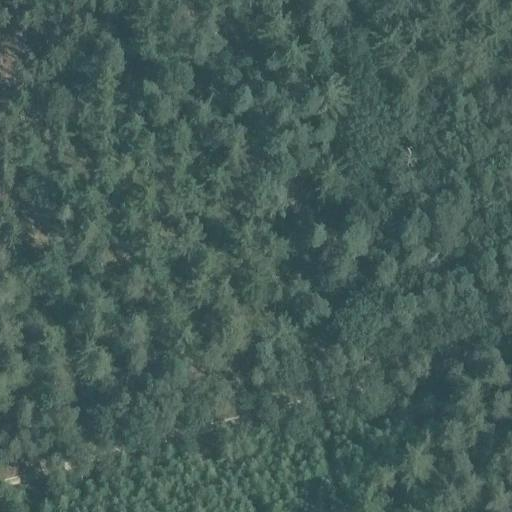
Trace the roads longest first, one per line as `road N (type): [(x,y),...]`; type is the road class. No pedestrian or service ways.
road 1 (track): [(89,459),(21,261),(13,188),(36,115),(85,66),(124,37),(229,0)]
road 2 (track): [(0,480),(366,390)]
road 3 (track): [(366,390),(511,348)]
